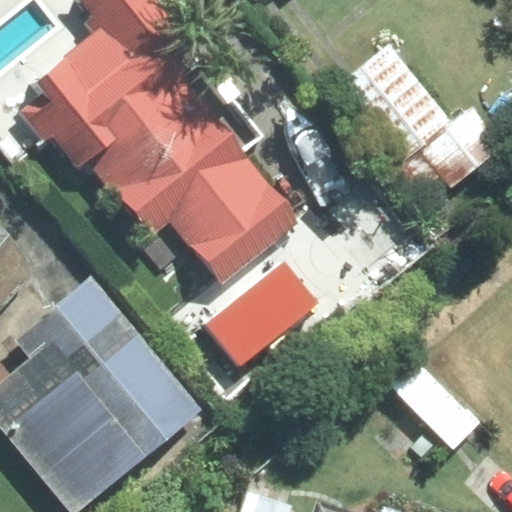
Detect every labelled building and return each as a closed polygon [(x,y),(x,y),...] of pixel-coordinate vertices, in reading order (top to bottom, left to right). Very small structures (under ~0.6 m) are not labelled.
[(60,67),(19,115),(81,191),(94,180),(148,247),(167,232),(219,295),(295,232),(175,84),(193,69),(136,0),(80,0),(72,6),(97,36),(60,67)] [(245,0),(253,10),(265,0),(245,0)] [(384,51),(325,98),(411,205),(490,141),(469,116),(448,132),(384,51)] [(370,283),(334,239),(300,265),(336,310),(370,283)] [(9,350),(26,371),(0,392),(0,441),(57,511),(85,511),(200,420),(90,285),(9,350)] [(193,381),(213,405),(235,387),(216,364),(193,381)] [(409,365),(384,391),(414,422),(441,396),(409,365)] [(279,511),(281,506),(252,496),(246,511),(279,511)]
